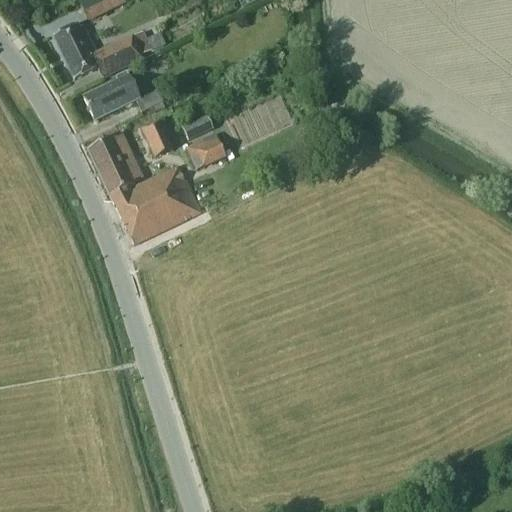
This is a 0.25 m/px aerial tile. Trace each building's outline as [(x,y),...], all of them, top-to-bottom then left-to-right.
[(107,14),(100,0),(88,0),(79,5),(88,23),(107,14)] [(78,30),(77,27),(53,38),(74,82),(98,71),(103,81),(142,62),(140,58),(151,53),(142,34),(131,39),(96,56),(83,28),(78,30)] [(152,78),(171,69),(165,57),(146,66),(152,78)] [(83,100),(94,123),(136,103),(141,115),(163,105),(157,93),(140,101),(128,78),(126,74),(115,79),(117,83),(83,100)] [(238,119),(246,143),(266,136),(258,112),(238,119)] [(187,143),(212,131),(206,118),(181,129),(187,143)] [(164,121),(140,132),(154,161),(173,151),(169,141),(172,139),(164,121)] [(142,181),(121,134),(87,151),(109,198),(134,247),(201,215),(186,181),(183,182),(177,169),(135,188),(134,185),(142,181)] [(201,163),(223,153),(215,137),(194,146),(201,163)]
